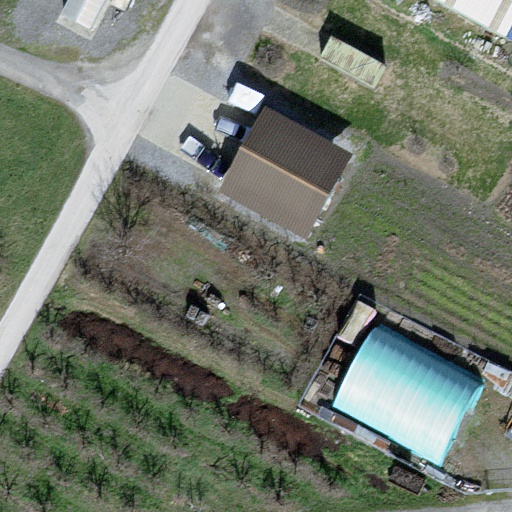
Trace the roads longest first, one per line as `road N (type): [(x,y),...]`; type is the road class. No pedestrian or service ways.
road 1 (unclassified): [(126,119),(0,346)]
road 2 (residential): [(126,119),(0,60)]
road 3 (unclassified): [(190,0),(126,119)]
